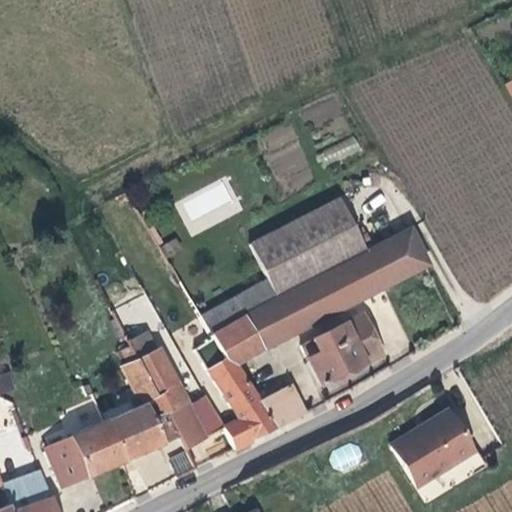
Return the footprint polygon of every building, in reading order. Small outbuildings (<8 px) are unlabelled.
[(324,167),(361,150),(354,136),(318,153),(324,167)] [(224,183),(176,199),(188,235),(223,222),(219,210),(232,205),(224,183)] [(247,245),(266,280),(197,313),(218,347),(229,366),(233,364),(425,265),(408,230),(364,253),(345,217),(346,216),(337,198),(247,245)] [(171,237),(156,246),(162,256),(176,247),(171,237)] [(300,349),(318,386),(362,364),(341,324),(311,340),(311,342),(300,349)] [(147,332),(132,340),(128,343),(128,344),(136,359),(157,350),(147,332)] [(128,333),(124,336),(126,340),(128,343),(132,340),(128,333)] [(128,343),(126,340),(116,345),(119,349),(128,344),(128,343)] [(119,349),(116,351),(124,365),(121,366),(138,398),(100,413),(103,420),(105,419),(122,460),(123,461),(177,438),(165,413),(149,419),(143,406),(156,398),(136,359),(128,344),(119,349)] [(238,420),(221,428),(234,449),(274,428),(257,402),(233,364),(229,366),(218,347),(198,359),(238,420)] [(221,428),(205,400),(188,409),(175,384),(181,381),(173,367),(167,370),(157,350),(136,359),(156,398),(143,406),(149,419),(165,413),(177,438),(181,448),(221,428)] [(3,369),(0,369),(0,385),(8,383),(3,369)] [(87,384),(82,387),(86,394),(91,392),(87,384)] [(257,402),(274,428),(304,415),(289,386),(257,402)] [(419,431),(452,413),(447,405),(415,423),(419,431)] [(472,447),(452,413),(419,431),(415,423),(387,439),(412,481),(472,447)] [(105,419),(103,420),(41,447),(59,488),(122,460),(105,419)] [(328,456),(341,474),(365,458),(352,439),(328,456)] [(165,462),(173,480),(191,470),(184,453),(165,462)] [(9,503),(47,491),(40,469),(2,482),(9,503)] [(111,506),(134,495),(129,484),(105,495),(111,506)] [(0,511),(8,511),(0,489),(0,511)] [(9,511),(53,511),(48,498),(9,511)]
